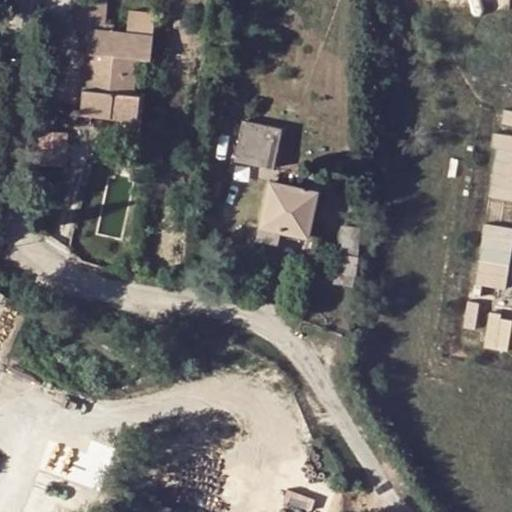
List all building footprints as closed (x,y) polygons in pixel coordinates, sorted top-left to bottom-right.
[(137,119),(140,93),(132,93),(136,56),(148,58),(150,33),(122,30),(103,28),(106,0),(78,0),(76,28),(89,30),(81,113),(137,119)] [(124,11),(122,30),(150,33),(152,14),(124,11)] [(280,128),(242,120),(233,159),(272,167),(280,128)] [(70,163),(70,131),(50,131),(49,163),(70,163)] [(511,197),(511,133),(497,133),(495,197),(511,197)] [(304,188),(269,182),(260,224),(258,224),(255,238),(277,242),(281,227),(306,233),(318,171),(308,169),(304,188)] [(511,286),(511,224),(485,223),(481,285),(511,286)] [(340,226),(335,269),(354,271),(360,229),(340,226)] [(335,269),(333,280),(353,282),(354,271),(335,269)]
